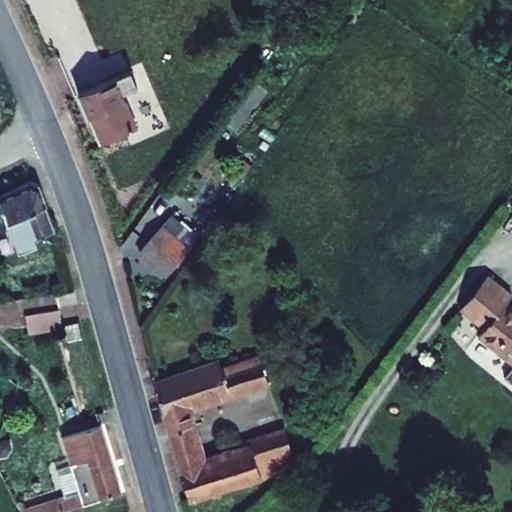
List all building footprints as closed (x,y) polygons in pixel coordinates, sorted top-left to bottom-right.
[(146,66),(74,98),(84,121),(122,104),(119,96),(152,81),(146,66)] [(0,189),(0,244),(47,227),(39,203),(32,185),(20,182),(0,189)] [(184,254),(156,231),(135,258),(163,281),(184,254)] [(511,298),(511,292),(495,280),(468,316),(491,334),(486,342),(511,361),(511,303),(510,302),(511,298)] [(0,329),(30,321),(59,314),(62,313),(58,298),(0,313),(0,329)] [(59,314),(30,321),(34,338),(63,330),(59,314)] [(221,370),(218,363),(153,385),(185,506),(293,472),(284,440),(200,467),(188,416),(264,389),(256,360),(221,370)] [(98,430),(77,437),(65,441),(83,498),(37,511),(74,511),(119,497),(98,430)]
